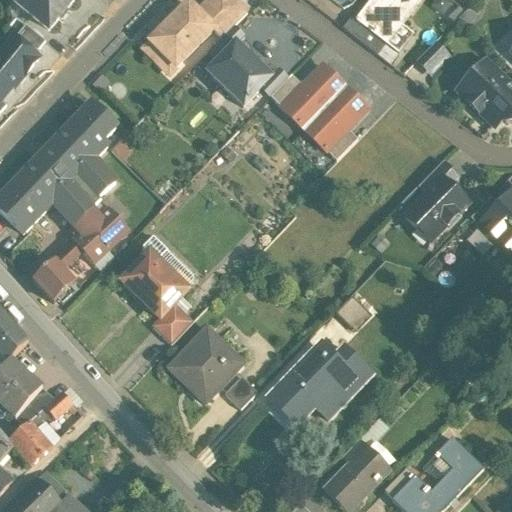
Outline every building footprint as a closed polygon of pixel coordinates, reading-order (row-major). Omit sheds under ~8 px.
[(10,0),(48,31),(73,0),(10,0)] [(230,0),(211,0),(197,15),(213,32),(213,33),(221,41),(233,30),(247,16),(230,0)] [(373,0),(356,22),(355,24),(385,48),(386,48),(401,28),(422,0),(373,0)] [(197,15),(188,7),(150,45),(164,59),(175,70),(213,33),(213,32),(197,15)] [(385,48),(355,24),(356,22),(352,19),(342,31),(377,58),(385,48)] [(45,44),(25,27),(14,40),(27,51),(30,49),(36,54),(45,44)] [(401,28),(386,48),(398,58),(413,38),(401,28)] [(221,41),(207,55),(217,65),(235,46),(237,48),(244,41),(233,30),(221,41)] [(27,51),(14,40),(0,57),(0,102),(20,78),(23,80),(39,60),(27,51)] [(164,59),(150,45),(143,52),(157,66),(164,59)] [(217,65),(207,75),(243,110),(261,91),(271,81),(269,79),(237,48),(235,46),(217,65)] [(447,60),(434,47),(417,65),(430,78),(447,60)] [(485,66),(474,78),(474,84),(460,98),(467,106),(478,118),(480,116),(495,131),(502,123),(505,126),(511,125),(511,91),(511,90),(505,90),(505,84),(485,66)] [(344,92),(322,70),(303,90),(282,111),(304,133),(344,92)] [(276,72),(269,79),(271,81),(261,91),(270,100),(287,82),(276,72)] [(270,100),(282,111),(303,90),(291,78),(287,82),(270,100)] [(344,92),(304,133),(327,155),(348,133),(367,114),(344,92)] [(90,107),(47,151),(50,154),(39,165),(36,162),(0,199),(0,214),(23,236),(52,205),(72,227),(73,226),(74,227),(90,212),(89,212),(99,203),(97,201),(115,185),(94,162),(107,149),(102,144),(115,131),(90,107)] [(358,143),(348,133),(327,155),(336,165),(358,143)] [(458,179),(443,164),(418,189),(427,197),(442,181),(449,188),(458,179)] [(449,188),(442,181),(427,197),(404,220),(430,245),(447,228),(448,230),(458,220),(456,218),(468,207),(449,188)] [(511,195),(499,209),(479,230),(497,248),(511,232),(511,195)] [(491,200),(470,221),(479,230),(499,209),(491,200)] [(127,234),(99,203),(89,212),(90,212),(74,227),(73,226),(72,227),(82,238),(54,263),(74,286),(92,266),(110,250),(109,250),(127,234)] [(511,232),(497,248),(511,262),(511,232)] [(167,252),(153,238),(142,250),(148,257),(149,257),(156,264),(167,252)] [(156,264),(149,257),(148,257),(122,284),(159,321),(160,321),(174,307),(187,294),(156,264)] [(54,263),(33,282),(53,305),(57,301),(62,306),(63,305),(73,295),(69,290),(74,286),(54,263)] [(368,316),(351,299),(335,316),(352,332),(368,316)] [(174,307),(160,321),(159,321),(151,329),(171,347),(193,324),(174,307)] [(0,314),(0,351),(9,361),(10,361),(27,344),(0,314)] [(244,367),(206,331),(168,371),(183,385),(187,381),(210,402),(244,367)] [(344,351),(330,364),(317,351),(272,397),(296,420),(318,397),(335,414),(371,377),(344,351)] [(42,390),(10,361),(9,361),(0,371),(0,406),(15,420),(24,410),(42,390)] [(257,394),(241,379),(224,396),(240,411),(257,394)] [(42,390),(24,410),(34,418),(54,401),(42,390)] [(34,418),(29,423),(36,430),(57,413),(67,424),(75,417),(57,397),(34,418)] [(36,430),(29,423),(8,441),(30,466),(50,447),(36,430)] [(44,424),(36,430),(50,447),(58,440),(44,424)] [(0,456),(2,455),(9,448),(0,438),(0,456)] [(359,442),(341,461),(349,469),(350,470),(368,451),(359,442)] [(393,502),(392,503),(400,511),(444,511),(483,473),(452,442),(415,480),(393,502)] [(368,451),(350,470),(349,469),(328,491),(349,511),(374,486),(375,486),(379,483),(378,482),(385,475),(365,456),(369,452),(368,451)] [(406,471),(384,493),(393,502),(415,480),(406,471)] [(64,492),(44,472),(35,481),(55,501),(64,492)] [(44,511),(55,501),(35,481),(18,498),(3,511),(44,511)] [(81,511),(65,497),(49,511),(81,511)]
